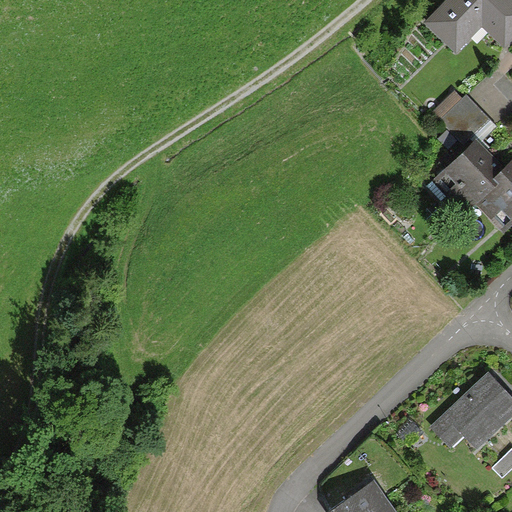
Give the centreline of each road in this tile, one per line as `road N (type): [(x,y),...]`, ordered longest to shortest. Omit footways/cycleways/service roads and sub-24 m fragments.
road 1 (track): [(0,479),(49,272),(84,207),(127,164),(277,67),(359,0)]
road 2 (residential): [(286,511),(290,494),(484,305)]
